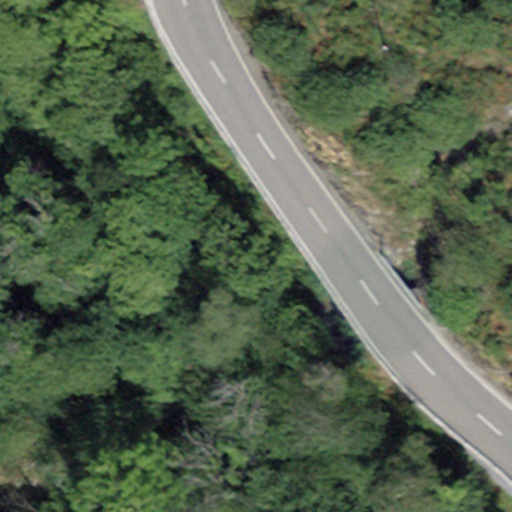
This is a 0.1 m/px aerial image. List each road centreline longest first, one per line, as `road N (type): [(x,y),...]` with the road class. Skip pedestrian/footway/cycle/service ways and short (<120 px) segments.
road 1 (track): [(368,511),(265,441),(177,340),(46,126),(17,0)]
road 2 (tertiary): [(511,447),(395,329),(229,98),(183,0)]
